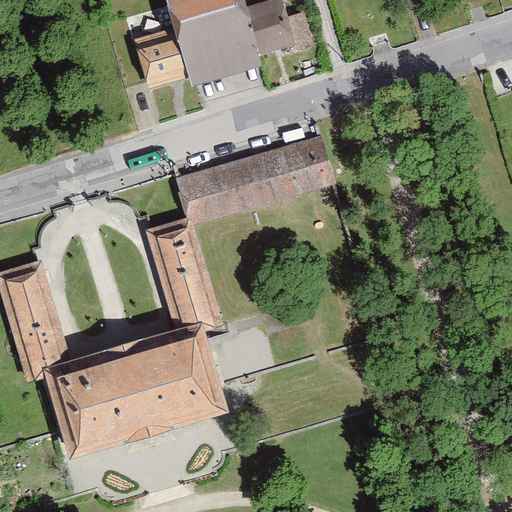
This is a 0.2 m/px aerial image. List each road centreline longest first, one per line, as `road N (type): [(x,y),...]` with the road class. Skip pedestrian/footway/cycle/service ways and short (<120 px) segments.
road 1 (residential): [(351,92),(0,205)]
road 2 (residential): [(511,44),(351,92)]
